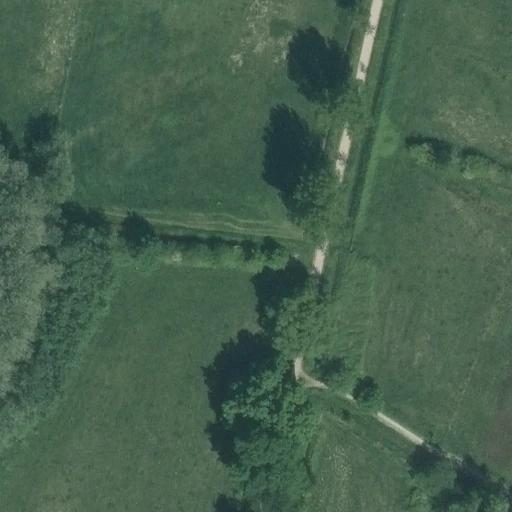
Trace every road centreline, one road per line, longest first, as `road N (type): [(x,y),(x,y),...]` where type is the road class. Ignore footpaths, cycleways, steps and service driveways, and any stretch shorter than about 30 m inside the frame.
road 1 (track): [(263,511),(378,0)]
road 2 (track): [(511,500),(334,386),(295,388)]
